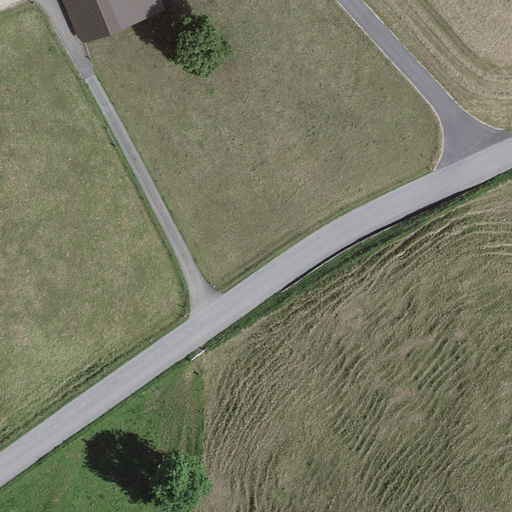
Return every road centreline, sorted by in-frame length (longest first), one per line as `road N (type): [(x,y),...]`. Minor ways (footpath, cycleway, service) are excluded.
road 1 (tertiary): [(0,470),(336,234),(511,151)]
road 2 (track): [(55,0),(216,318)]
